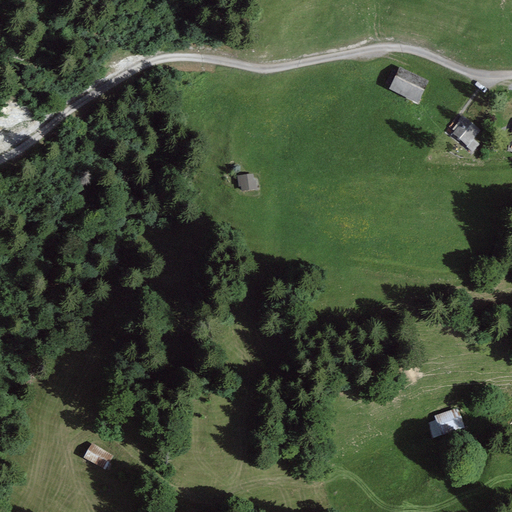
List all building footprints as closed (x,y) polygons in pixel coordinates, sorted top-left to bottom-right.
[(403,70),(393,92),(423,105),(433,83),(403,70)] [(463,124),(454,135),(469,147),(468,148),(474,153),(481,145),(474,140),(481,131),(463,117),(460,121),(463,124)] [(254,174),(239,177),(241,188),(243,187),(244,193),(258,190),(256,181),(255,181),(254,174)] [(460,409),(437,417),(438,420),(429,424),(435,440),(444,436),(445,438),(468,429),(460,409)] [(94,446),(86,460),(107,471),(115,457),(94,446)]
